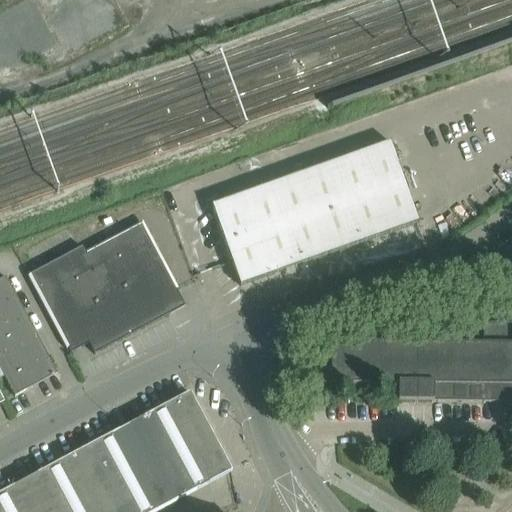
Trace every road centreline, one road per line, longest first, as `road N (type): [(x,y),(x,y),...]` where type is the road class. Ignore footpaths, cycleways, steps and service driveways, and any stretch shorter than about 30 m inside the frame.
road 1 (unclassified): [(221,343),(365,292),(466,272),(511,245)]
road 2 (unclassified): [(0,453),(221,343)]
road 3 (unclassified): [(319,511),(221,343)]
